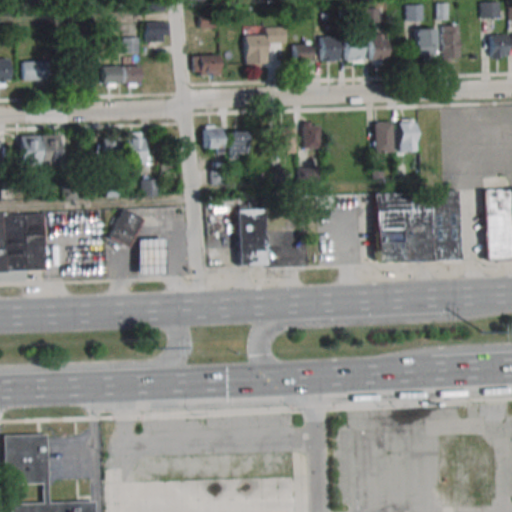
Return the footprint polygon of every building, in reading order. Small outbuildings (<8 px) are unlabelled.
[(497,18),(497,1),(478,1),(478,18),(497,18)] [(435,3),(435,19),(446,19),(446,3),(435,3)] [(403,21),(421,21),(421,4),(403,4),(403,21)] [(213,14),(197,14),(197,27),(213,27),(213,14)] [(142,22),(142,41),(166,41),(166,22),(142,22)] [(242,36),(244,65),(265,64),(264,44),(284,43),(283,26),(262,27),(263,35),(242,36)] [(460,27),(440,27),(440,56),(460,56),(460,27)] [(413,58),(433,58),(433,29),(413,29),(413,58)] [(385,59),(385,34),(367,34),(367,59),(385,59)] [(481,55),(505,55),(505,34),(481,34),(481,55)] [(318,61),(336,61),(336,36),(318,36),(318,61)] [(136,37),(120,37),(120,53),(136,53),(136,37)] [(361,62),(361,40),(343,40),(343,62),(361,62)] [(290,42),(290,64),(309,64),(309,42),(290,42)] [(190,55),(190,75),(216,74),(216,54),(190,55)] [(95,88),(95,57),(79,57),(79,88),(95,88)] [(45,61),(20,61),(20,79),(45,79),(45,61)] [(100,86),(117,86),(117,65),(100,65),(100,86)] [(137,65),(120,65),(120,86),(137,86),(137,65)] [(414,151),(414,121),(397,121),(397,151),(414,151)] [(317,149),(317,122),(300,122),(300,149),(317,149)] [(372,152),(391,152),(391,122),(372,122),(372,152)] [(219,126),(202,126),(202,153),(219,153),(219,126)] [(277,154),(293,154),(293,126),(277,126),(277,154)] [(246,130),(227,130),(227,158),(246,158),(246,130)] [(141,132),(123,132),(123,164),(141,164),(141,132)] [(39,134),(39,161),(57,161),(57,134),(39,134)] [(18,162),(37,162),(37,135),(18,135),(18,162)] [(100,135),(100,158),(117,158),(117,135),(100,135)] [(155,195),(155,179),(139,179),(139,195),(155,195)] [(511,186),(509,187),(509,188),(480,189),(482,259),(511,257),(511,186)] [(456,260),(454,191),(371,193),(372,262),(456,260)] [(124,248),(139,219),(119,208),(104,238),(124,248)] [(234,208),(234,265),(262,265),(262,208),(234,208)] [(0,281),(22,281),(22,271),(41,270),(40,212),(0,213),(0,281)] [(132,274),(161,274),(161,239),(132,239),(132,274)] [(0,460),(0,435),(42,434),(44,502),(90,501),(90,511),(6,511),(6,504),(38,503),(38,483),(1,485),(0,460)]
